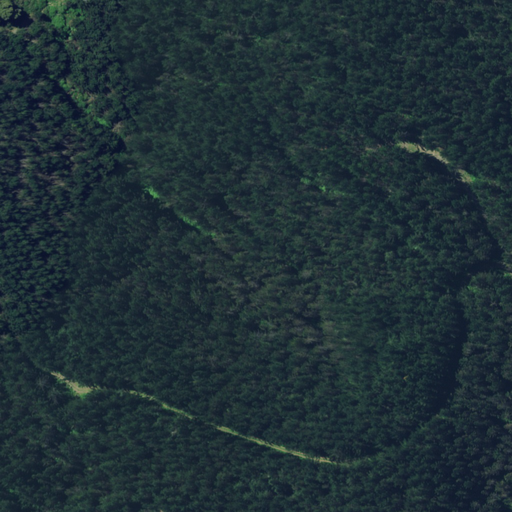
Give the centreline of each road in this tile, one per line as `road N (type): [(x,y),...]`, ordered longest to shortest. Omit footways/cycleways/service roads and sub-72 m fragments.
road 1 (track): [(0,38),(108,67),(188,68),(373,126),(489,222)]
road 2 (track): [(388,511),(427,399),(472,304),(489,222)]
